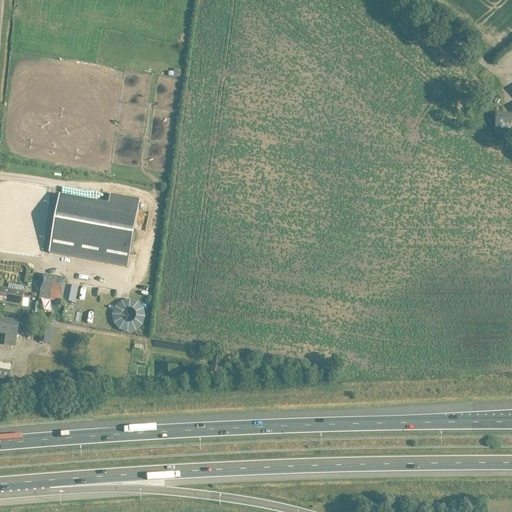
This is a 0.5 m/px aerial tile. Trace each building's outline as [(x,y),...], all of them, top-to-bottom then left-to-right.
[(511,114),(495,113),(495,123),(494,132),(511,133),(511,114)] [(60,195),(49,252),(128,267),(138,210),(60,195)] [(39,299),(61,302),(62,298),(64,285),(65,280),(43,276),(41,289),(39,299)] [(66,287),(63,301),(75,303),(77,289),(66,287)] [(0,289),(0,303),(28,308),(29,300),(23,299),(24,294),(0,290),(0,289)] [(5,345),(15,347),(19,323),(2,320),(1,322),(0,322),(0,333),(6,335),(5,345)] [(42,327),(40,343),(51,345),(54,329),(42,327)] [(31,354),(25,386),(44,389),(49,357),(31,354)] [(213,359),(211,372),(219,373),(220,367),(223,368),(224,361),(221,360),(213,359)] [(0,382),(10,384),(10,382),(11,378),(11,374),(11,373),(0,370),(0,382)]
